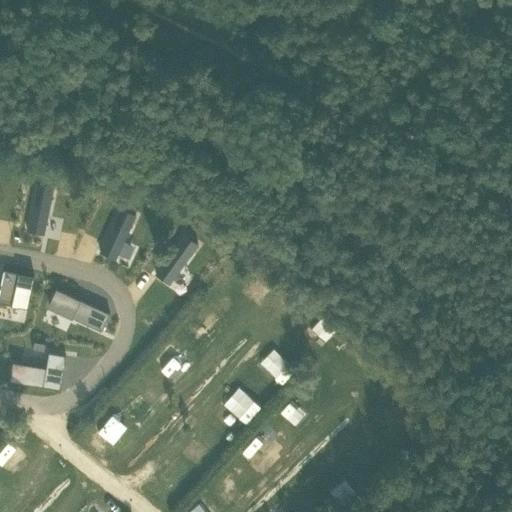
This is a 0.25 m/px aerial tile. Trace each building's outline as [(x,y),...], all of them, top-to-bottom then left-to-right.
[(36,182),(26,230),(45,234),(54,186),(36,182)] [(120,207),(99,252),(116,259),(137,214),(120,207)] [(184,233),(155,273),(169,284),(199,244),(184,233)] [(3,268),(0,284),(0,302),(28,307),(34,274),(3,268)] [(56,287),(47,306),(102,330),(110,313),(56,287)] [(311,328),(325,339),(339,321),(325,310),(311,328)] [(179,331),(202,352),(218,334),(195,313),(179,331)] [(44,350),(46,343),(34,341),(32,348),(44,350)] [(153,361),(176,380),(191,361),(169,342),(153,361)] [(260,360),(275,377),(290,363),(275,346),(260,360)] [(13,361),(10,380),(60,389),(66,355),(49,352),(47,366),(13,361)] [(134,422),(150,406),(129,386),(113,403),(134,422)] [(239,386),(222,404),(244,425),(261,407),(239,386)] [(298,392),(284,406),(307,429),(321,415),(298,392)] [(90,427),(112,447),(126,432),(104,413),(90,427)] [(216,460),(228,440),(200,424),(192,438),(204,445),(200,450),(216,460)] [(0,455),(21,474),(33,459),(12,441),(0,454),(0,455)] [(160,474),(183,494),(198,476),(176,456),(160,474)] [(223,476),(210,488),(224,502),(237,490),(223,476)]
